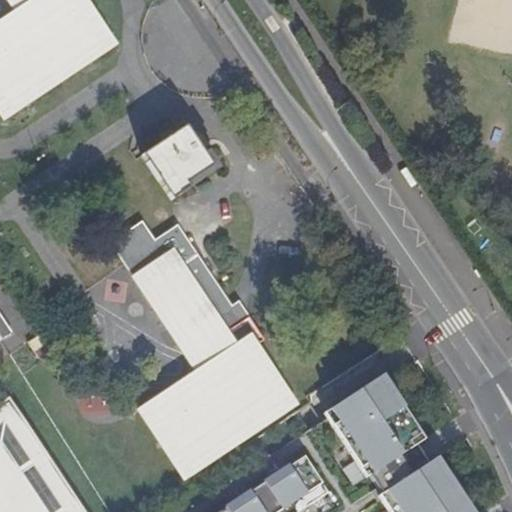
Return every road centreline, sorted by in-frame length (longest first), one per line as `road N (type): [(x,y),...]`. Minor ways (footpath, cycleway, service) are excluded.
road 1 (unclassified): [(495,377),(352,169)]
road 2 (unclassified): [(213,0),(304,132),(352,169)]
road 3 (unclassified): [(352,169),(256,0)]
